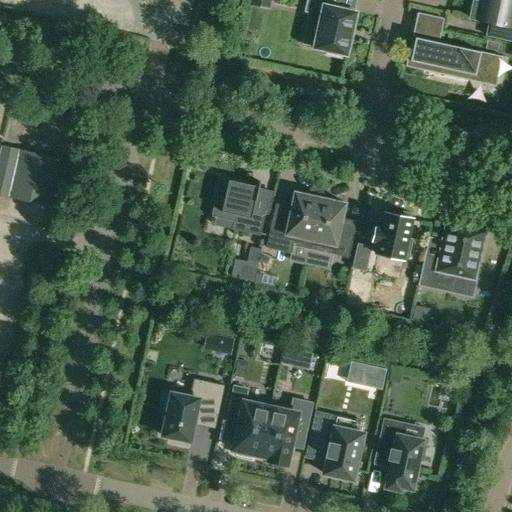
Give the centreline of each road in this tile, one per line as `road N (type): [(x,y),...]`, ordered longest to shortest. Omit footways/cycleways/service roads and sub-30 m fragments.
road 1 (residential): [(72,402),(142,96)]
road 2 (residential): [(364,146),(142,96)]
road 3 (residential): [(56,477),(211,511)]
road 4 (residential): [(511,179),(364,146)]
road 5 (residential): [(364,146),(396,0)]
road 6 (residential): [(142,96),(0,65)]
